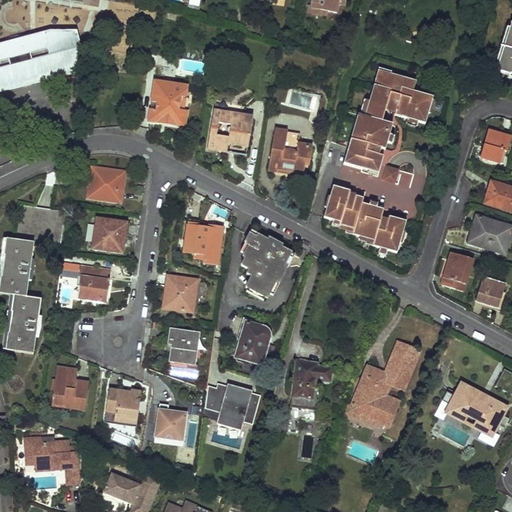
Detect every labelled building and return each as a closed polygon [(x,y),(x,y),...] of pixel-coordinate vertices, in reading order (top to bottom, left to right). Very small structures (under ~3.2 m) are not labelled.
[(343,6),(343,0),(313,0),(312,9),(312,11),(328,14),(337,16),(339,5),(343,6)] [(312,11),(312,9),(309,8),(308,16),(328,19),(328,14),(312,11)] [(511,24),(497,71),(511,75),(511,24)] [(50,31),(0,44),(0,93),(87,70),(82,48),(77,31),(50,31)] [(413,83),(380,73),(375,88),(365,119),(358,117),(348,149),(344,165),(378,176),(383,159),(375,156),(377,150),(383,152),(390,127),(380,123),(384,111),(394,114),(394,116),(426,126),(434,99),(417,94),(414,93),(410,92),(413,83)] [(187,87),(155,82),(152,102),(157,103),(156,113),(150,112),(149,121),(162,123),(162,120),(172,122),(172,125),(184,127),(189,99),(186,98),(187,87)] [(217,101),(214,118),(213,118),(208,142),(209,142),(208,150),(227,153),(228,145),(248,148),(252,126),(251,126),(253,118),(244,116),(245,107),(217,101)] [(300,136),(276,131),(268,172),(277,173),(277,170),(304,174),(306,164),(310,164),(313,148),(299,145),(300,136)] [(490,134),(483,160),(504,166),(511,140),(490,134)] [(91,168),(86,197),(119,202),(124,173),(91,168)] [(399,173),(386,170),(383,182),(395,186),(399,173)] [(396,185),(409,188),(412,174),(399,171),(396,185)] [(502,189),(511,192),(511,186),(494,180),(492,184),(502,187),(502,189)] [(492,184),(485,205),(511,213),(511,192),(502,189),(502,187),(492,184)] [(349,194),(333,188),(324,218),(340,224),(339,227),(353,232),(352,236),(373,243),(372,247),(396,255),(405,225),(388,220),(387,224),(380,221),(382,213),(361,205),(362,202),(349,197),(349,194)] [(0,293),(14,296),(7,350),(34,353),(37,328),(41,328),(42,324),(38,324),(41,299),(28,297),(31,272),(34,272),(35,267),(31,266),(35,242),(62,246),(66,210),(21,204),(16,240),(6,238),(0,290),(0,293)] [(471,231),(468,244),(503,254),(506,242),(508,243),(511,229),(474,217),(470,231),(471,231)] [(97,220),(93,250),(122,254),(124,244),(127,245),(129,225),(97,220)] [(206,232),(195,230),(196,227),(186,225),(183,249),(194,251),(193,255),(203,257),(202,261),(216,264),(221,228),(207,226),(207,229),(206,232)] [(254,279),(248,290),(269,301),(278,285),(280,286),(289,269),(287,268),(292,256),(273,245),(273,247),(268,245),(269,243),(259,238),(258,240),(254,239),(250,247),(253,249),(248,260),(249,261),(246,269),(252,273),(250,277),(254,279)] [(450,255),(440,286),(455,291),(457,285),(463,287),(471,262),(450,255)] [(79,278),(76,297),(105,302),(110,272),(79,267),(77,277),(79,278)] [(166,277),(162,309),(192,314),(196,282),(166,277)] [(482,280),(476,303),(498,310),(505,287),(482,280)] [(457,285),(455,291),(461,293),(463,287),(457,285)] [(244,319),(233,359),(263,368),(271,337),(271,335),(271,332),(270,330),(268,328),(267,327),(265,326),(244,319)] [(170,346),(168,363),(195,367),(199,335),(169,330),(167,345),(170,346)] [(347,412),(361,418),(362,416),(387,427),(397,404),(382,398),(387,386),(403,392),(419,353),(397,344),(384,375),(382,377),(374,374),(375,371),(366,367),(360,381),(352,378),(347,389),(352,400),(347,412)] [(305,363),(296,362),(287,418),(312,422),(318,389),(312,388),(313,380),(319,381),(327,382),(329,370),(316,368),(312,367),(311,370),(304,369),(305,363)] [(511,393),(511,374),(502,369),(492,386),(510,396),(511,393)] [(56,371),(51,405),(85,410),(89,383),(77,381),(78,374),(56,371)] [(217,384),(216,388),(208,386),(203,418),(216,422),(215,424),(241,432),(243,423),(252,426),(260,396),(217,384)] [(499,415),(503,409),(483,398),(481,401),(477,399),(479,396),(459,385),(453,397),(444,392),(439,401),(448,406),(446,409),(460,417),(462,413),(477,421),(476,425),(490,433),(494,425),(501,429),(506,419),(499,415)] [(107,391),(104,411),(114,413),(113,422),(136,425),(140,393),(131,392),(130,393),(107,391)] [(186,417),(175,415),(175,417),(167,416),(168,414),(169,408),(160,406),(154,441),(164,443),(164,442),(166,442),(169,441),(170,439),(183,441),(186,417)] [(40,439),(25,440),(26,461),(36,460),(36,466),(55,464),(55,469),(66,468),(66,470),(67,486),(79,485),(77,455),(69,455),(68,449),(68,442),(57,443),(57,446),(41,447),(40,439)] [(66,468),(55,469),(55,464),(36,466),(37,473),(66,470),(66,468)] [(139,489),(110,477),(100,499),(130,511),(147,511),(160,483),(144,476),(139,489)] [(194,511),(197,507),(186,502),(182,510),(187,511),(194,511)]
